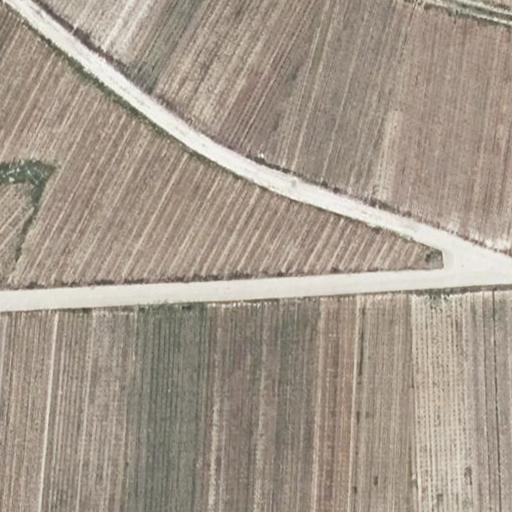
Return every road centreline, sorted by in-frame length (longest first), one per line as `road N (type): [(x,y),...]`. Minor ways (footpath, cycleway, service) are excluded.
road 1 (track): [(475,274),(453,240),(210,161),(19,0)]
road 2 (unclassified): [(511,279),(475,274),(0,297)]
